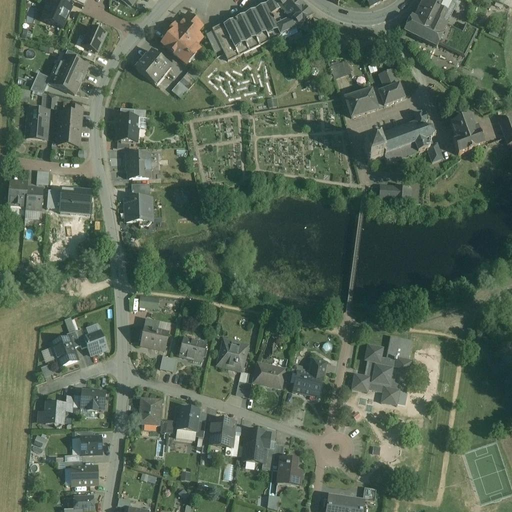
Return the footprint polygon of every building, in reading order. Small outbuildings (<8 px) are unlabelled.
[(72,9),(60,3),(61,1),(58,0),(57,0),(56,2),(53,0),(44,21),(62,29),(72,9)] [(278,0),(275,4),(276,5),(300,31),(306,24),(307,25),(309,24),(308,23),(313,18),(314,18),(313,16),(306,9),(306,8),(298,0),(278,0)] [(365,0),(370,9),(386,0),(365,0)] [(456,7),(441,0),(424,0),(415,20),(411,18),(404,33),(435,49),(436,49),(447,26),(456,7)] [(511,2),(511,0),(492,0),(491,2),(510,9),(511,2)] [(268,9),(225,28),(230,39),(219,45),(228,63),(266,45),(298,29),(299,31),(300,31),(276,5),(277,8),(270,11),(269,10),(268,9)] [(199,25),(191,18),(184,19),(177,28),(179,29),(177,32),(196,48),(196,47),(203,39),(197,34),(200,31),(199,25)] [(462,34),(447,27),(447,26),(436,49),(437,49),(438,46),(464,58),(477,32),(465,27),(462,34)] [(107,35),(91,28),(82,48),(89,51),(98,55),(107,35)] [(225,28),(214,34),(219,45),(230,39),(225,28)] [(196,48),(177,32),(172,37),(171,36),(162,46),(187,66),(200,51),(196,47),(196,48)] [(98,55),(89,51),(88,54),(84,52),(81,58),(94,64),(98,55)] [(79,57),(67,52),(65,57),(77,63),(79,57)] [(171,68),(151,52),(136,70),(153,84),(161,74),(164,77),(171,68)] [(394,53),(385,64),(391,69),(400,58),(394,53)] [(54,82),(52,87),(67,94),(67,93),(75,97),(88,68),(77,63),(65,57),(54,82)] [(343,66),(331,70),(335,81),(347,76),(343,66)] [(200,78),(191,70),(187,75),(196,83),(200,78)] [(393,71),(379,77),(385,92),(379,94),(384,109),(405,101),(399,86),(393,71)] [(54,82),(38,75),(31,92),(44,95),(48,85),(52,87),(54,82)] [(187,75),(179,84),(188,92),(196,83),(187,75)] [(378,90),(345,100),(352,120),(378,111),(384,109),(379,94),(378,90)] [(71,102),(59,99),(56,111),(62,112),(63,106),(69,108),(71,102)] [(279,99),(272,100),(273,109),(280,108),(279,99)] [(49,112),(29,110),(27,139),(47,141),(49,112)] [(373,147),(366,149),(364,147),(362,150),(365,151),(365,154),(364,154),(365,154),(365,155),(366,155),(368,154),(370,158),(368,159),(367,159),(367,160),(366,160),(367,160),(368,163),(367,165),(370,166),(371,164),(382,160),(385,161),(387,167),(388,166),(387,165),(395,162),(396,163),(397,163),(396,162),(403,160),(403,161),(404,160),(404,159),(410,157),(411,158),(411,157),(417,154),(418,156),(418,155),(419,157),(420,156),(420,155),(426,153),(427,154),(428,153),(432,165),(442,161),(437,146),(433,148),(431,143),(432,143),(431,141),(434,137),(436,138),(436,136),(434,136),(432,131),(434,130),(432,129),(431,130),(426,129),(425,124),(427,123),(429,124),(429,123),(428,122),(426,117),(427,116),(425,115),(425,117),(422,118),(421,116),(422,114),(421,113),(420,115),(415,117),(414,116),(413,117),(414,118),(417,125),(409,128),(409,127),(407,127),(408,128),(402,130),(401,129),(400,130),(401,131),(395,133),(394,132),(393,132),(393,133),(387,136),(386,134),(385,135),(386,136),(378,139),(376,138),(376,139),(377,140),(379,142),(375,141),(373,142),(372,144),(373,147)] [(70,115),(60,115),(58,147),(79,148),(81,116),(70,115)] [(139,119),(119,118),(117,143),(130,144),(137,144),(139,119)] [(474,128),(470,118),(464,121),(464,120),(457,123),(451,125),(457,142),(453,143),(458,157),(468,153),(468,154),(470,153),(473,152),(473,151),(475,151),(475,150),(484,147),(479,133),(478,130),(477,127),(474,128)] [(511,120),(503,124),(502,121),(499,123),(500,125),(499,125),(507,147),(511,145),(511,120)] [(151,153),(125,154),(126,180),(152,179),(151,153)] [(28,185),(11,184),(9,207),(26,208),(27,190),(28,185)] [(150,186),(132,186),(132,200),(150,200),(150,186)] [(408,189),(396,188),(396,189),(381,188),(380,200),(395,201),(395,204),(407,204),(408,189)] [(42,192),(27,190),(26,208),(26,211),(38,212),(41,212),(41,208),(43,206),(43,203),(42,201),(42,192)] [(86,197),(70,196),(70,194),(55,192),(53,205),(54,205),(54,215),(72,217),(71,224),(84,225),(86,197)] [(132,200),(127,201),(127,213),(126,213),(127,224),(139,224),(139,228),(148,228),(152,224),(151,200),(150,200),(132,200)] [(53,205),(47,205),(46,222),(54,223),(54,215),(54,205),(53,205)] [(38,212),(26,211),(25,218),(38,219),(38,212)] [(157,310),(158,300),(140,298),(139,308),(157,310)] [(159,324),(146,322),(141,348),(165,353),(169,335),(157,332),(159,324)] [(76,333),(67,336),(68,339),(69,339),(73,350),(81,347),(76,333)] [(107,351),(101,333),(84,339),(91,357),(107,351)] [(384,349),(368,346),(365,362),(368,363),(365,378),(355,376),(351,391),(367,394),(368,391),(383,394),(381,405),(397,407),(397,406),(405,407),(407,395),(399,394),(400,392),(397,391),(400,376),(410,378),(413,362),(408,361),(412,342),(391,338),(386,360),(382,359),(384,349)] [(68,339),(52,345),(53,348),(52,351),(55,359),(57,360),(60,368),(78,362),(73,350),(69,339),(68,339)] [(206,346),(185,341),(185,340),(184,340),(179,359),(202,365),(207,346),(206,346)] [(233,349),(219,346),(213,367),(241,374),(242,374),(249,348),(234,344),(233,349)] [(170,360),(163,358),(160,371),(167,373),(170,360)] [(176,361),(170,360),(167,373),(173,374),(176,361)] [(327,365),(314,362),(313,369),(325,372),(326,365),(327,365)] [(50,365),(41,368),(45,378),(54,374),(50,365)] [(286,372),(258,365),(255,377),(253,384),(253,385),(281,392),(286,372)] [(325,372),(313,369),(311,377),(298,374),(298,373),(297,373),(295,385),(293,394),(294,393),(305,396),(306,394),(319,397),(318,400),(319,400),(324,379),(323,379),(325,372)] [(297,373),(292,371),(289,384),(295,385),(297,373)] [(249,375),(242,374),(241,374),(239,383),(246,385),(249,375)] [(255,377),(249,375),(246,385),(246,387),(251,388),(252,384),(253,384),(255,377)] [(246,385),(239,383),(236,396),(243,398),(246,387),(246,385)] [(251,388),(246,387),(243,398),(249,399),(252,389),(251,388)] [(99,392),(91,391),(91,392),(83,391),(82,397),(81,409),(88,410),(88,412),(97,412),(97,410),(104,411),(105,393),(99,393),(99,392)] [(82,397),(74,396),(74,399),(73,408),(81,409),(82,397)] [(161,403),(141,401),(139,426),(159,427),(161,403)] [(64,405),(48,404),(47,414),(46,423),(46,424),(54,425),(55,426),(55,428),(56,428),(58,429),(59,429),(61,428),(62,427),(62,425),(63,426),(64,405)] [(199,412),(182,410),(181,422),(178,421),(177,431),(188,433),(189,430),(196,431),(197,431),(198,423),(199,412)] [(47,414),(39,414),(39,423),(46,423),(47,414)] [(235,424),(212,422),(210,444),(220,446),(219,447),(232,448),(233,437),(235,424)] [(206,424),(198,423),(197,431),(196,431),(195,437),(204,439),(206,424)] [(266,435),(250,433),(249,441),(246,442),(243,463),(263,465),(264,465),(266,450),(268,451),(269,450),(270,439),(266,435)] [(37,435),(34,443),(43,447),(47,439),(37,435)] [(101,439),(80,439),(80,458),(102,457),(101,439)] [(285,446),(276,445),(275,451),(273,465),(280,466),(281,460),(283,460),(285,446)] [(268,451),(266,450),(264,465),(263,465),(262,471),(272,472),(273,465),(275,451),(269,450),(268,451)] [(283,460),(281,460),(280,466),(277,486),(300,489),(302,474),(296,474),(298,462),(283,460)] [(83,468),(72,469),(73,487),(98,486),(97,468),(83,468)] [(191,472),(182,472),(181,481),(190,481),(191,472)] [(141,479),(157,483),(158,477),(143,473),(141,479)] [(185,490),(178,496),(183,501),(190,495),(185,490)] [(375,497),(364,495),(363,504),(364,501),(374,503),(375,497)] [(280,499),(269,497),(267,509),(278,511),(280,499)] [(93,511),(93,498),(74,499),(74,511),(93,511)] [(119,499),(118,507),(129,508),(131,501),(119,499)] [(345,511),(347,501),(330,499),(327,511),(345,511)] [(363,504),(347,501),(345,511),(362,511),(363,504)]
